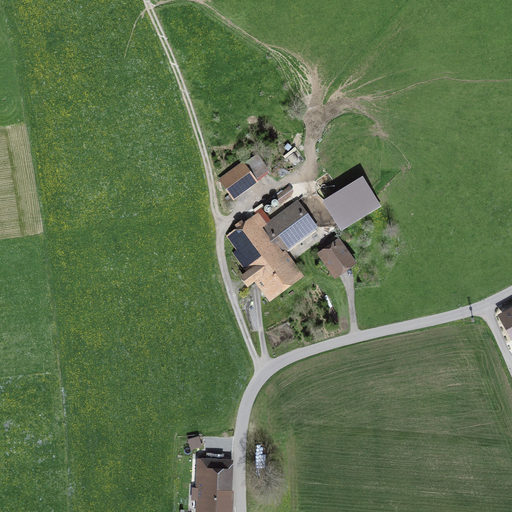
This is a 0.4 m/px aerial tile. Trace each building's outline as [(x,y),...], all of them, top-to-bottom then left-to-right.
[(257,156),(221,182),(232,197),(268,171),(257,156)] [(341,229),(382,205),(364,174),(323,197),(341,229)] [(292,192),(289,187),(275,197),(280,203),(291,196),(292,192)] [(265,224),(257,214),(229,235),(239,248),(233,252),(248,273),(243,277),(248,284),(259,276),(272,293),(299,273),(292,264),(293,263),(284,251),(315,227),(297,202),(263,227),(262,226),(265,224)] [(322,254),(336,274),(351,263),(338,243),(322,254)] [(511,311),(497,320),(509,350),(511,353),(511,311)] [(191,447),(202,444),(200,435),(189,438),(191,447)] [(204,511),(205,510),(228,511),(230,458),(223,457),(223,454),(207,454),(207,459),(198,459),(196,490),(194,490),(193,498),(198,498),(196,511),(204,511)]
